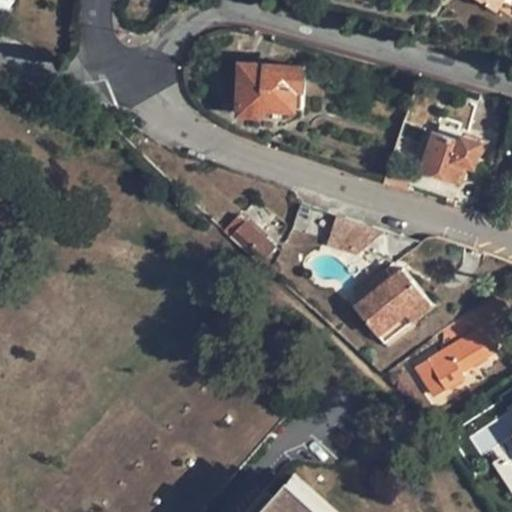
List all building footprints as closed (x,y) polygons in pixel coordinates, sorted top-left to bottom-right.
[(502,0),(483,0),(497,9),(502,0)] [(301,65),(243,64),(241,109),(266,110),(266,105),(300,106),(301,65)] [(396,80),(414,84),(417,76),(398,70),(396,80)] [(462,140),(435,131),(422,169),(460,181),(468,163),(475,165),(482,140),(464,134),(462,140)] [(423,242),(302,203),(293,228),(397,261),(423,242)] [(226,230),(261,262),(276,246),(242,214),(226,230)] [(380,333),(427,295),(420,285),(403,265),(356,304),(380,333)] [(424,281),(420,285),(427,295),(434,302),(438,299),(424,281)] [(386,340),(434,302),(427,295),(380,333),(386,340)] [(473,308),(480,319),(487,331),(500,323),(486,300),(473,308)] [(487,331),(480,319),(462,329),(460,327),(449,334),(454,342),(418,364),(435,392),(464,375),(461,370),(497,348),(487,331)] [(511,384),(498,394),(511,417),(511,384)] [(326,511),(293,482),(266,511),(326,511)]
